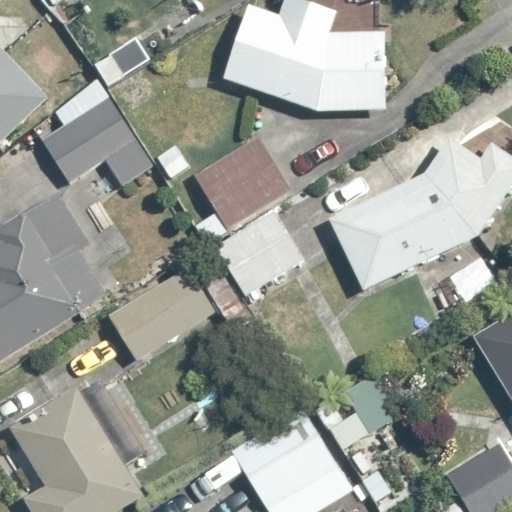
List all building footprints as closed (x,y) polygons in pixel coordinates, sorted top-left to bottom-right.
[(282,13),(258,3),(233,81),(328,111),(399,111),(399,34),(345,34),(350,13),(297,1),(293,15),(282,13)] [(0,33),(0,147),(5,152),(63,99),(0,33)] [(70,124),(46,139),(78,185),(113,160),(130,186),(160,166),(116,104),(123,99),(107,76),(60,109),(70,124)] [(314,113),(270,142),(264,134),(201,176),(222,211),(198,226),(212,249),(359,150),(342,124),(328,134),(314,113)] [(376,296),(416,276),(426,293),(448,279),(440,263),(488,239),(511,205),(511,145),(507,142),(497,158),(460,135),(436,173),(338,222),(376,296)] [(0,367),(127,286),(68,194),(0,238),(0,367)] [(291,210),(225,247),(254,300),(269,292),(279,311),(303,297),(292,277),(320,261),(291,210)] [(225,313),(197,269),(120,317),(148,361),(225,313)] [(511,313),(475,335),(511,396),(511,313)] [(90,382),(19,429),(55,484),(32,499),(40,511),(125,511),(153,494),(132,462),(157,445),(115,382),(97,394),(90,382)] [(376,431),(345,390),(317,411),(348,452),(376,431)] [(340,465),(306,410),(236,453),(269,507),(340,465)] [(498,511),(511,504),(511,451),(504,439),(446,474),(468,511),(498,511)]
